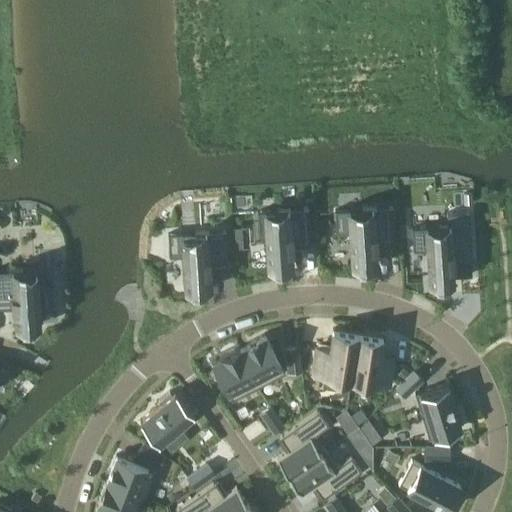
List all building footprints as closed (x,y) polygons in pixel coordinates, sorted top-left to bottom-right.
[(472,192),(463,192),(464,202),(472,201),(472,192)] [(393,206),(334,209),(336,232),(350,232),(351,265),(376,264),(375,243),(395,242),(393,206)] [(309,208),(257,211),(259,234),(266,233),(268,267),(292,265),(291,245),(311,244),(309,208)] [(446,224),(412,226),(413,250),(427,249),(429,282),(454,281),(452,261),(472,259),(469,211),(445,212),(446,224)] [(239,226),(232,227),(233,248),(241,248),(239,226)] [(206,230),(168,233),(169,256),(183,255),(185,288),(209,287),(208,267),(228,266),(226,230),(206,231),(206,230)] [(12,268),(0,268),(0,306),(14,306),(15,326),(40,325),(39,306),(52,306),(51,283),(38,283),(37,266),(12,267),(12,268)] [(316,346),(312,373),(350,379),(358,332),(332,328),(329,348),(316,346)] [(358,332),(350,379),(389,385),(393,358),(380,356),(383,336),(358,332)] [(265,333),(239,347),(258,385),(285,372),(265,333)] [(298,346),(286,348),(287,360),(299,358),(298,346)] [(239,347),(212,361),(232,399),(258,385),(239,347)] [(404,366),(398,373),(404,379),(411,372),(404,366)] [(413,370),(396,387),(405,395),(422,378),(413,370)] [(447,383),(415,393),(421,412),(425,411),(427,416),(423,418),(429,437),(461,427),(459,423),(463,421),(459,408),(455,409),(447,383)] [(161,402),(140,420),(158,442),(194,412),(176,390),(172,393),(169,390),(159,399),(161,402)] [(289,449),(277,457),(289,475),(326,449),(315,434),(329,424),(318,409),(280,436),(289,449)] [(348,411),(338,418),(348,432),(358,426),(348,411)] [(277,415),(267,422),(274,432),(284,425),(277,415)] [(368,417),(358,424),(372,443),(382,436),(368,417)] [(368,438),(357,446),(373,468),(373,445),(372,443),(368,438)] [(144,442),(138,452),(158,465),(165,454),(144,442)] [(449,445),(425,445),(425,458),(449,458),(449,445)] [(326,449),(289,475),(302,493),(314,485),(323,498),(361,470),(351,455),(337,465),(326,449)] [(116,454),(106,481),(142,495),(146,497),(157,469),(116,454)] [(411,458),(398,483),(447,509),(461,485),(411,458)] [(207,463),(187,477),(194,487),(214,473),(207,463)] [(106,481),(95,510),(100,511),(135,511),(142,495),(106,481)] [(215,481),(176,508),(179,511),(236,511),(249,503),(236,485),(224,494),(215,481)] [(336,496),(326,503),(332,511),(334,511),(343,506),(336,496)] [(410,511),(396,496),(387,505),(394,511),(410,511)] [(0,511),(11,511),(9,511),(11,507),(0,501),(0,511)] [(254,511),(249,503),(236,511),(254,511)]
